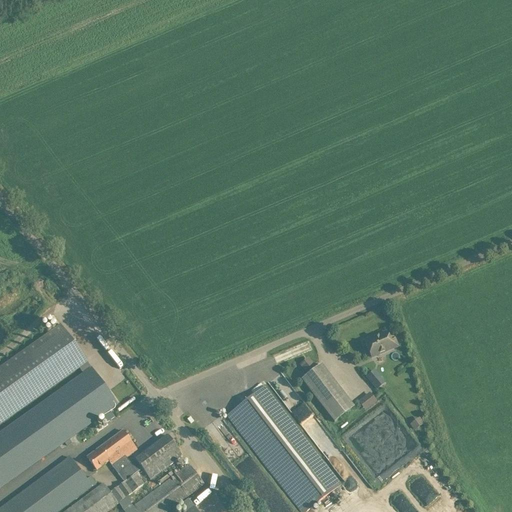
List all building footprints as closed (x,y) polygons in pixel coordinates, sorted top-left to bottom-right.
[(60,325),(0,367),(0,425),(79,369),(82,373),(90,367),(60,325)] [(365,342),(372,358),(398,347),(394,338),(389,340),(386,333),(365,342)] [(308,358),(299,365),(305,372),(314,365),(308,358)] [(354,408),(327,373),(321,365),(302,380),(335,423),(354,408)] [(0,434),(0,488),(101,416),(103,419),(110,413),(109,411),(117,405),(105,389),(91,369),(0,434)] [(366,377),(376,390),(385,383),(374,370),(366,377)] [(280,396),(291,387),(279,372),(268,380),(280,396)] [(264,387),(227,416),(301,511),(306,511),(341,485),(324,463),(324,464),(264,387)] [(166,511),(204,484),(189,465),(133,507),(130,504),(132,502),(128,496),(144,484),(132,469),(138,464),(150,480),(182,456),(168,436),(131,464),(126,458),(137,450),(123,431),(87,458),(97,471),(109,462),(124,482),(117,487),(110,493),(104,484),(66,511),(106,511),(118,504),(124,511),(166,511)] [(72,460),(1,511),(62,511),(98,486),(93,479),(89,483),(72,460)] [(186,511),(197,511),(189,500),(181,505),(186,511)]
